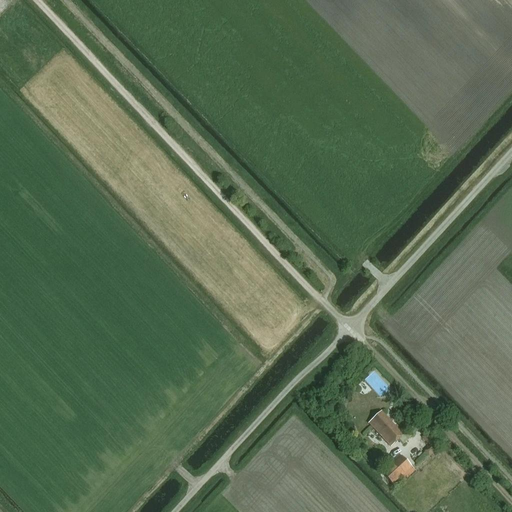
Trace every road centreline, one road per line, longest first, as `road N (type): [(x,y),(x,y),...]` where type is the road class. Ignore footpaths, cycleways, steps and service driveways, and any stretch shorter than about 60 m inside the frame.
road 1 (unclassified): [(177,511),(511,154)]
road 2 (track): [(36,0),(322,301)]
road 3 (track): [(360,337),(511,500)]
